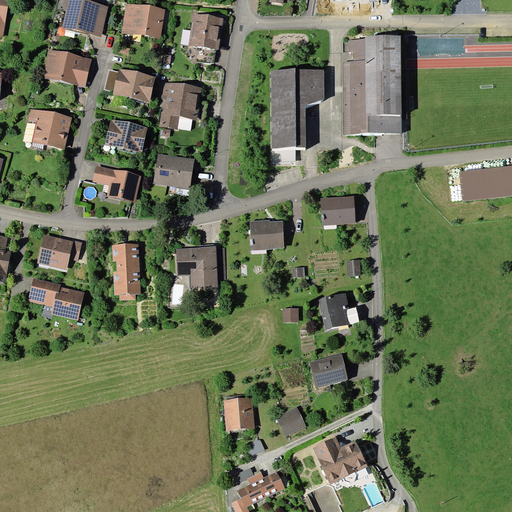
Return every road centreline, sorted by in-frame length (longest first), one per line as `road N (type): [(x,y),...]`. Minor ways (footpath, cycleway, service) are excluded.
road 1 (residential): [(245,23),(511,21)]
road 2 (residential): [(371,169),(380,407)]
road 3 (residential): [(245,23),(226,120),(223,213)]
road 4 (residential): [(105,48),(68,223)]
road 5 (residential): [(223,213),(173,225),(68,223)]
road 6 (residential): [(371,169),(223,213)]
road 7 (residential): [(511,152),(371,169)]
road 8 (residential): [(380,407),(264,463)]
